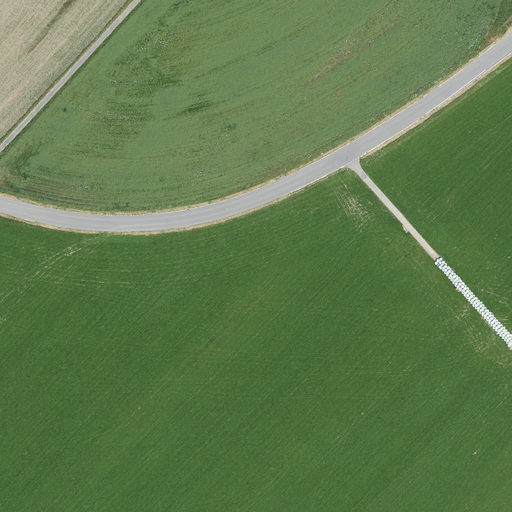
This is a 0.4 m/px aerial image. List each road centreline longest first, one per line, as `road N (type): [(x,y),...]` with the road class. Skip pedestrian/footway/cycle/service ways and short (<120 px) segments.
road 1 (tertiary): [(0,202),(68,219),(150,223),(236,207),(346,152),(511,41)]
road 2 (track): [(346,152),(499,327)]
road 3 (track): [(0,150),(139,0)]
